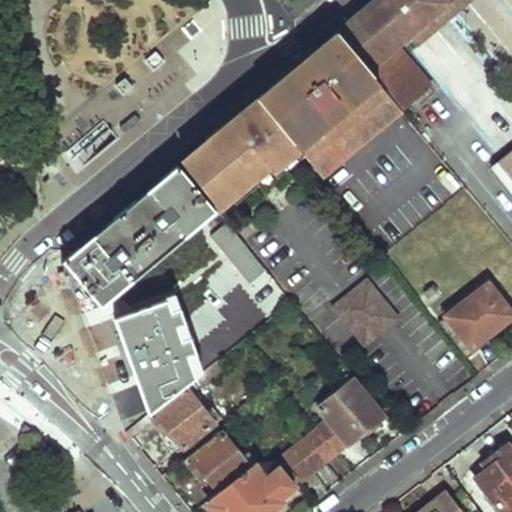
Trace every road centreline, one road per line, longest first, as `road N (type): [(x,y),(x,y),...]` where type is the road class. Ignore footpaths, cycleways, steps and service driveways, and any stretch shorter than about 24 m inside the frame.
road 1 (residential): [(243,70),(19,263),(0,290)]
road 2 (residential): [(346,511),(511,378)]
road 3 (tertiary): [(0,352),(115,460)]
road 4 (residential): [(243,70),(287,46),(341,0)]
